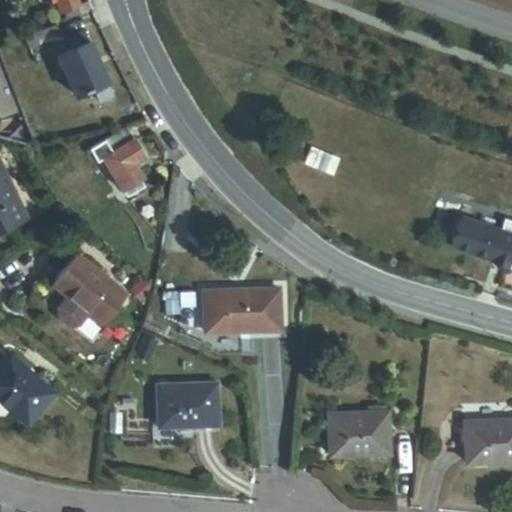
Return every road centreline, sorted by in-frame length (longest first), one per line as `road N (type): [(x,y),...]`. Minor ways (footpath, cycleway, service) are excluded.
road 1 (tertiary): [(511,322),(377,285),(309,252),(253,208),(185,136),(126,0)]
road 2 (residential): [(149,511),(0,483)]
